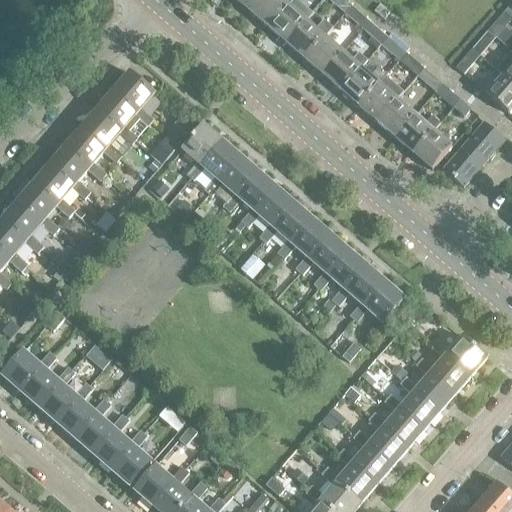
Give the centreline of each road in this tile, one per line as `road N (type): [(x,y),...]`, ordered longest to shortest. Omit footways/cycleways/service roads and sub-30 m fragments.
road 1 (tertiary): [(439,247),(152,0)]
road 2 (residential): [(0,131),(151,0)]
road 3 (residential): [(414,511),(511,398)]
road 4 (residential): [(97,511),(0,428)]
